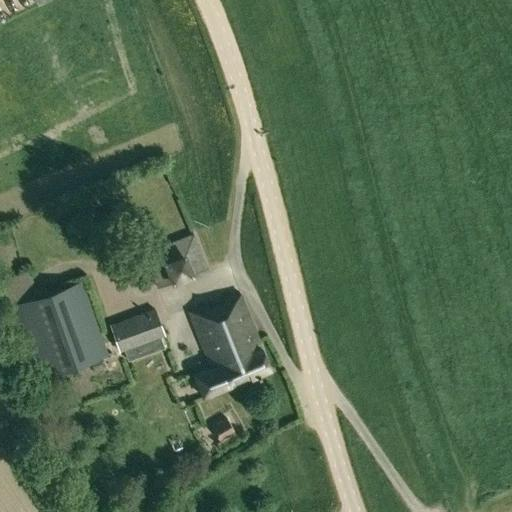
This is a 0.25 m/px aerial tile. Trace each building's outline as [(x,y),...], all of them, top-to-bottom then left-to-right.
[(207,268),(194,233),(144,253),(156,288),(207,268)] [(79,282),(34,299),(9,309),(35,383),(105,357),(79,282)] [(270,369),(240,295),(190,313),(212,368),(195,376),(203,397),(270,369)] [(110,325),(119,352),(156,341),(165,337),(154,309),(113,324),(110,325)] [(213,426),(220,438),(236,429),(229,416),(213,426)]
